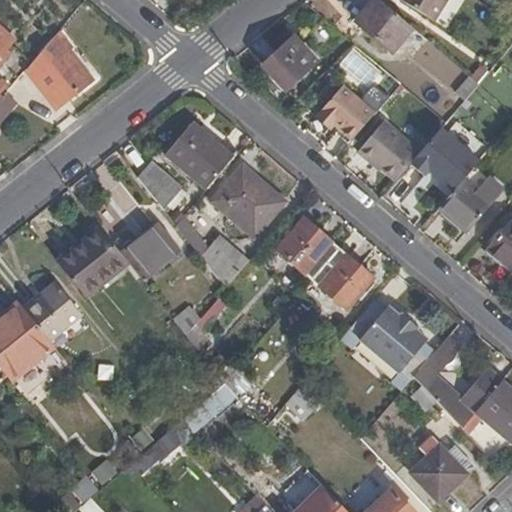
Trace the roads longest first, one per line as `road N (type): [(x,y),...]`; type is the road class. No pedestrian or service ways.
road 1 (residential): [(191,61),(511,334)]
road 2 (residential): [(0,213),(191,61)]
